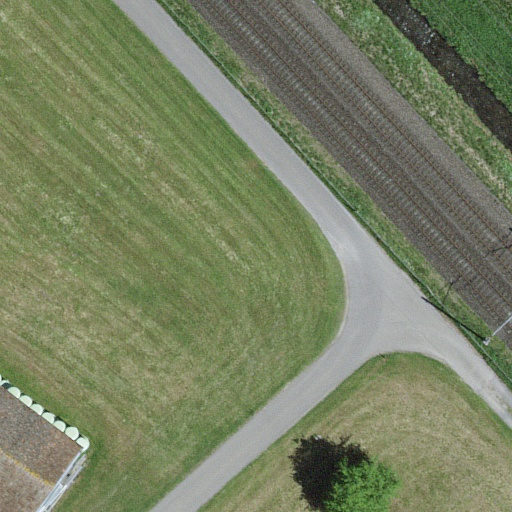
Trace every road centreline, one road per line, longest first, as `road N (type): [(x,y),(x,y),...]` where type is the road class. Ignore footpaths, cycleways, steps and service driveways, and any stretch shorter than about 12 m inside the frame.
road 1 (track): [(135,0),(287,165),(404,310)]
road 2 (track): [(404,310),(171,511)]
road 3 (track): [(511,413),(404,310)]
